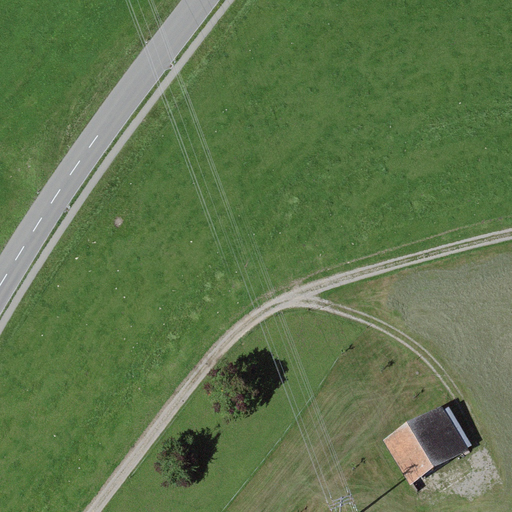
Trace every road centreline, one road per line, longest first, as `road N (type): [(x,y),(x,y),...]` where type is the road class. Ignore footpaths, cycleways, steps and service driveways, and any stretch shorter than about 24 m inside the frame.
road 1 (track): [(511,246),(385,268),(285,302),(182,406),(103,511)]
road 2 (tertiary): [(0,286),(58,192),(202,0)]
road 3 (track): [(499,467),(441,367),(335,309),(285,302)]
